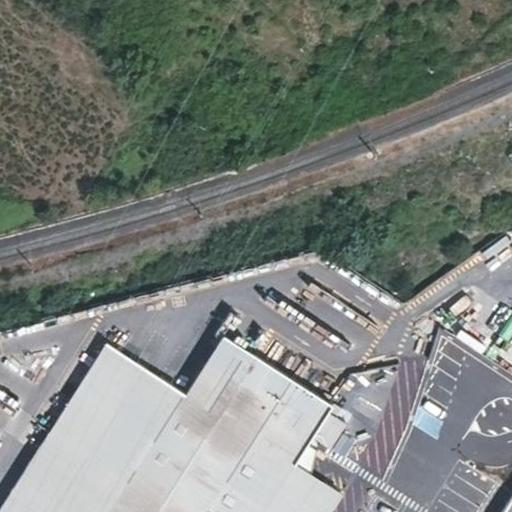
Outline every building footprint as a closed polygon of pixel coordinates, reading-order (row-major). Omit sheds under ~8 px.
[(331,403),(222,333),(185,391),(144,365),(89,453),(179,511),(262,511),(295,461),(331,403)] [(144,365),(106,342),(55,421),(51,429),(89,453),(144,365)] [(89,453),(51,429),(0,506),(0,511),(51,511),(87,456),(89,453)] [(179,511),(89,453),(87,456),(51,511),(179,511)] [(328,511),(341,492),(295,461),(262,511),(328,511)] [(511,511),(511,493),(500,511),(511,511)]
